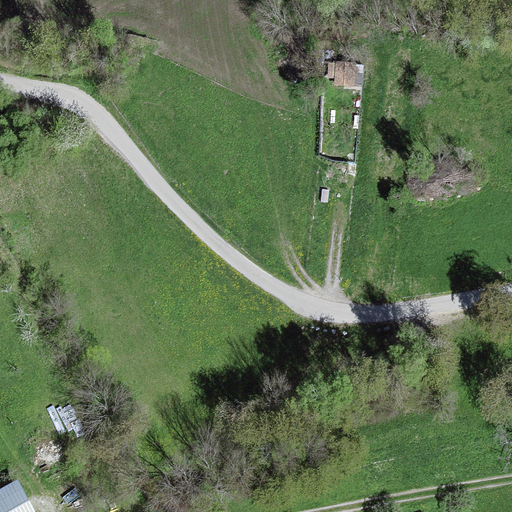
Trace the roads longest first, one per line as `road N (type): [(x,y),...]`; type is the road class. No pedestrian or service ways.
road 1 (residential): [(511,291),(376,313),(310,307),(237,261),(79,98),(0,84)]
road 2 (track): [(511,477),(319,511)]
